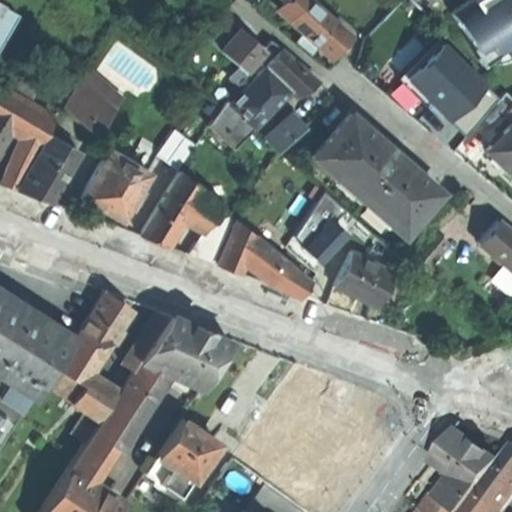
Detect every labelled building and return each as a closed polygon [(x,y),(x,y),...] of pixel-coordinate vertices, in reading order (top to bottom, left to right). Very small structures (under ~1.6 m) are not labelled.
[(287,14),(300,0),(278,0),(281,2),(282,2),(283,10),(287,14)] [(339,43),(347,33),(310,0),(300,0),(287,14),(286,16),(302,31),(317,44),(328,54),(339,43)] [(511,0),(466,0),(449,12),(482,60),(504,44),(511,56),(511,0)] [(18,14),(0,3),(0,42),(1,43),(18,14)] [(219,49),(236,29),(219,14),(201,34),(219,49)] [(239,66),(243,70),(255,56),(260,50),(247,38),(236,29),(219,49),(239,66)] [(309,53),(317,44),(302,31),(294,40),(309,53)] [(398,75),(460,134),(498,95),(437,36),(398,75)] [(264,65),(280,48),(269,39),(260,50),(255,56),(264,65)] [(283,84),(299,65),(288,56),(280,48),(264,65),(283,84)] [(247,121),(283,84),(264,65),(251,78),(241,90),(229,103),(247,121)] [(317,81),(299,65),(283,84),(290,90),(295,95),(317,81)] [(76,77),(113,108),(122,98),(87,66),(76,77)] [(237,83),(245,73),(243,70),(239,66),(230,76),(237,83)] [(241,90),(251,78),(245,73),(237,83),(235,84),(241,90)] [(7,76),(1,87),(25,100),(31,90),(7,76)] [(76,115),(98,133),(113,108),(76,77),(62,101),(78,113),(76,115)] [(198,85),(192,79),(184,88),(191,93),(198,85)] [(254,128),(290,90),(283,84),(247,121),(253,127),(254,128)] [(1,87),(0,85),(0,124),(6,128),(20,137),(36,146),(52,116),(25,100),(1,87)] [(253,127),(247,121),(229,103),(225,99),(207,124),(232,147),(253,127)] [(395,154),(348,113),(312,155),(401,233),(438,191),(395,154)] [(301,126),(291,114),(279,123),(290,136),(301,126)] [(511,120),(484,148),(499,163),(511,175),(511,120)] [(290,136),(279,123),(264,136),(275,149),(290,136)] [(192,144),(171,129),(154,153),(176,168),(192,144)] [(77,151),(47,133),(15,187),(32,194),(47,200),(77,151)] [(36,146),(20,137),(14,148),(30,157),(36,146)] [(30,157),(14,148),(0,172),(0,181),(12,186),(30,157)] [(146,172),(108,149),(80,195),(101,208),(119,218),(126,206),(132,210),(144,191),(137,187),(146,172)] [(176,170),(138,233),(151,238),(163,243),(177,221),(198,188),(176,170)] [(217,203),(198,188),(177,221),(186,226),(189,220),(203,228),(217,203)] [(285,237),(315,265),(348,231),(318,202),(285,237)] [(231,216),(217,203),(203,228),(187,252),(213,262),(231,216)] [(244,259),(254,235),(234,219),(215,263),(239,272),(244,259)] [(511,232),(496,219),(477,242),(503,263),(511,270),(511,232)] [(412,253),(429,268),(447,247),(430,232),(412,253)] [(273,278),(285,261),(254,235),(244,259),(258,268),(273,278)] [(375,261),(350,249),(331,284),(354,296),(374,306),(390,275),(372,266),(375,261)] [(412,253),(404,261),(425,280),(433,271),(429,268),(412,253)] [(298,294),(309,280),(285,261),(273,278),(269,283),(298,294)] [(392,270),(375,261),(372,266),(390,275),(392,270)] [(511,291),(511,270),(503,263),(491,277),(510,293),(511,291)] [(32,396),(71,335),(26,306),(0,289),(0,376),(8,381),(32,396)] [(102,292),(42,382),(69,399),(84,376),(128,310),(113,300),(102,292)] [(138,358),(167,314),(156,310),(121,364),(129,369),(137,358),(138,358)] [(167,314),(138,358),(163,370),(199,385),(228,341),(196,327),(167,314)] [(288,437),(328,375),(291,352),(224,457),(303,508),(322,479),(354,499),(410,412),(350,373),(303,447),(288,437)] [(87,486),(163,370),(138,358),(64,471),(87,486)] [(96,419),(113,394),(84,376),(69,399),(68,401),(82,410),(96,419)] [(0,398),(21,412),(32,396),(8,381),(0,394),(0,398)] [(82,441),(96,419),(82,410),(68,432),(82,441)] [(198,430),(179,418),(154,454),(172,466),(190,478),(199,465),(205,469),(215,455),(209,451),(215,442),(198,430)] [(480,448),(458,432),(436,461),(450,472),(476,492),(499,461),(480,448)] [(511,447),(481,491),(504,510),(511,498),(511,447)] [(178,497),(190,478),(172,466),(159,484),(178,497)] [(113,511),(117,507),(87,486),(64,471),(36,511),(113,511)] [(461,511),(476,492),(450,472),(435,493),(460,511),(461,511)] [(502,511),(504,510),(481,491),(464,511),(502,511)] [(460,511),(435,493),(420,511),(460,511)]
